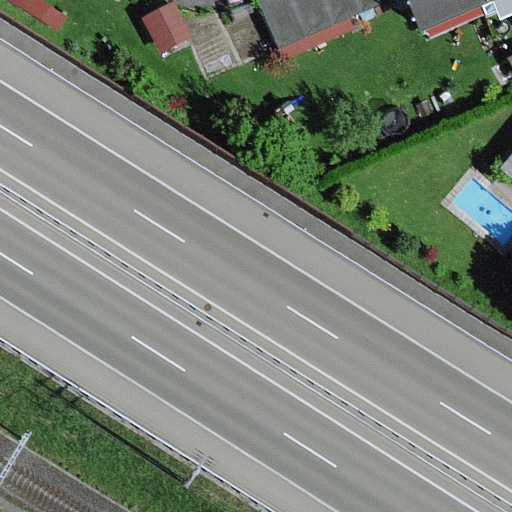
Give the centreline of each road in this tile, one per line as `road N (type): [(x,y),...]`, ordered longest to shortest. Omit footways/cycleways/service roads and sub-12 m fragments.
road 1 (motorway): [(511,445),(0,124)]
road 2 (motorway): [(0,250),(415,511)]
